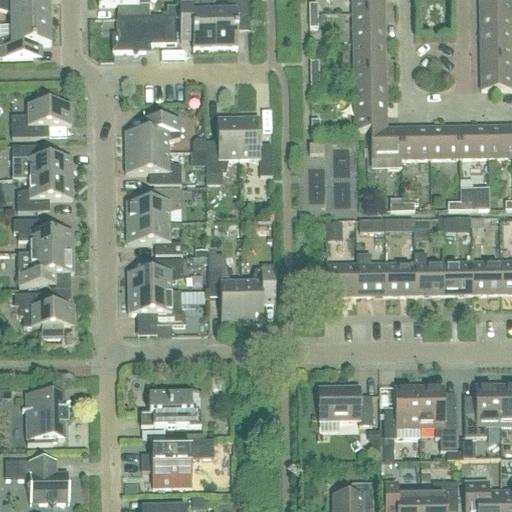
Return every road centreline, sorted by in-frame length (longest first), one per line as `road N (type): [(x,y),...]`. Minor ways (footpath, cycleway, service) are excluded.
road 1 (residential): [(511,351),(107,360)]
road 2 (residential): [(107,360),(103,103),(92,79)]
road 3 (residential): [(461,114),(408,115),(407,0)]
road 4 (residential): [(92,79),(258,75)]
road 5 (residential): [(107,360),(110,511)]
